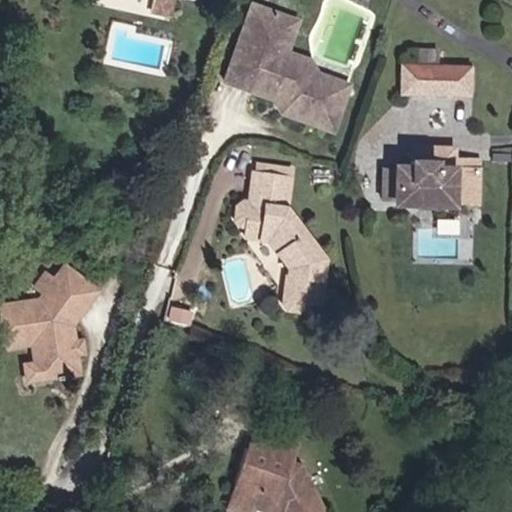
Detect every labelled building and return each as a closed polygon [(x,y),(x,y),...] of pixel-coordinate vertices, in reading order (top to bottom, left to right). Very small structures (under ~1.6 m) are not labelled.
[(174,15),(177,0),(154,0),(153,11),(174,15)] [(286,115),(337,132),(353,86),(316,75),(312,67),(283,57),(278,45),(268,42),(276,14),(256,7),(229,84),(285,103),(288,108),(286,115)] [(301,23),(276,14),(268,42),(278,45),(283,57),(312,67),(309,61),(290,55),(301,23)] [(414,95),(429,95),(428,70),(414,70),(414,95)] [(429,95),(472,96),(473,70),(428,70),(429,95)] [(397,200),(397,201),(479,201),(479,158),(453,159),(454,147),(411,148),(411,168),(396,168),(396,170),(397,200)] [(280,199),(296,163),(273,153),(269,162),(258,157),(246,185),(241,183),(236,185),(233,188),(231,192),(231,197),(232,202),(233,203),(252,211),(249,222),(255,224),(272,255),(258,288),(260,295),(272,300),(277,296),(279,292),(293,298),(303,275),(300,274),(307,254),(280,199)] [(396,170),(383,170),(384,200),(397,200),(396,170)] [(62,264),(54,276),(90,298),(96,286),(62,264)] [(43,269),(36,283),(45,290),(54,276),(43,269)] [(38,341),(47,379),(83,371),(81,359),(77,343),(73,323),(90,298),(54,276),(45,290),(42,296),(0,304),(0,327),(4,347),(38,341)] [(91,357),(88,341),(77,343),(81,359),(91,357)] [(271,459),(291,466),(299,443),(278,436),(271,459)] [(326,511),(301,470),(291,466),(271,459),(247,450),(230,501),(258,510),(263,511),(326,511)] [(257,511),(258,510),(230,501),(226,511),(257,511)]
